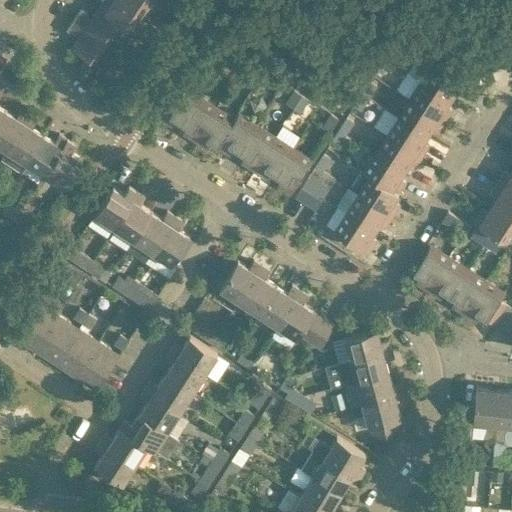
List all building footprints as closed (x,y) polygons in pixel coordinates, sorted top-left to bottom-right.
[(103,0),(99,7),(130,28),(132,29),(144,12),(143,10),(127,0),(103,0)] [(127,0),(143,10),(144,12),(152,0),(127,0)] [(80,8),(73,18),(123,52),(131,41),(128,38),(132,31),(136,33),(136,32),(132,29),(130,28),(99,7),(91,18),(87,16),(86,12),(80,8)] [(73,18),(66,29),(72,33),(76,32),(80,35),(71,47),(109,73),(110,72),(107,69),(112,62),(115,64),(123,52),(73,18)] [(220,59),(228,47),(221,42),(213,54),(220,59)] [(392,60),(399,48),(392,43),(384,55),(392,60)] [(227,64),(235,51),(228,47),(220,59),(227,64)] [(384,72),(392,60),(384,55),(376,67),(384,72)] [(459,95),(468,82),(451,71),(435,62),(423,79),(450,96),(453,91),(459,95)] [(256,82),(264,69),(257,65),(249,77),(256,82)] [(263,87),(271,74),(264,69),(256,82),(263,87)] [(368,96),(376,84),(369,79),(361,91),(368,96)] [(446,103),(450,96),(423,79),(411,97),(444,119),(452,106),(446,103)] [(180,121),(197,94),(179,82),(157,115),(170,124),(174,118),(180,121)] [(293,105),(301,93),(294,89),(286,101),(293,105)] [(360,108),(368,96),(361,91),(353,104),(360,108)] [(300,110),(308,98),(301,93),(293,105),(300,110)] [(194,139),(215,106),(197,94),(180,121),(186,125),(182,131),(194,139)] [(436,131),(444,119),(411,97),(400,116),(426,133),(430,127),(436,131)] [(216,144),(237,112),(237,111),(233,117),(215,106),(194,139),(207,147),(210,141),(216,144)] [(0,144),(6,148),(29,112),(20,107),(16,114),(5,107),(0,114),(0,144)] [(25,160),(43,132),(32,125),(37,118),(29,112),(6,148),(0,156),(19,168),(25,160)] [(238,150),(256,123),(237,112),(216,144),(229,152),(233,146),(238,150)] [(330,129),(338,117),(330,112),(322,124),(330,129)] [(345,132),(353,119),(346,115),(338,127),(345,132)] [(422,139),(426,133),(400,116),(388,134),(421,155),(429,143),(422,139)] [(253,168),(274,135),(256,123),(238,150),(244,154),(240,160),(253,168)] [(337,145),(345,132),(338,127),(329,140),(337,145)] [(44,172),(67,137),(59,132),(54,139),(43,132),(25,160),(44,172)] [(413,168),(421,155),(388,134),(376,152),(403,169),(407,164),(413,168)] [(275,174),(292,147),(274,135),(253,168),(265,176),(269,170),(275,174)] [(75,143),(67,137),(44,172),(63,185),(82,157),(70,150),(75,143)] [(290,191),(300,175),(311,159),(292,147),(275,174),(281,177),(277,183),(290,191)] [(322,169),(330,156),(322,151),(314,164),(322,169)] [(399,175),(403,169),(376,152),(364,171),(370,175),(370,174),(397,192),(405,179),(399,175)] [(511,169),(510,173),(504,169),(496,182),(511,191),(511,169)] [(393,197),(397,192),(370,174),(370,175),(359,193),(391,214),(400,201),(393,197)] [(305,201),(318,181),(308,175),(305,178),(301,185),(295,195),(305,201)] [(321,198),(326,191),(328,187),(318,181),(305,201),(315,208),(321,198)] [(511,191),(496,182),(488,194),(494,198),(490,204),(511,217),(511,191)] [(113,225),(136,189),(128,184),(124,191),(112,184),(94,212),(113,225)] [(133,237),(151,209),(140,202),(145,195),(136,189),(113,225),(133,237)] [(384,226),(391,214),(359,193),(347,211),(374,228),(378,222),(384,226)] [(8,201),(2,210),(15,218),(21,209),(8,201)] [(505,239),(511,228),(511,217),(490,204),(487,209),(481,205),(472,218),(505,239)] [(27,226),(33,217),(21,209),(15,218),(27,226)] [(152,250),(175,215),(167,209),(162,216),(151,209),(133,237),(152,250)] [(469,224),(464,220),(448,209),(441,219),(463,234),(469,224)] [(370,234),(374,228),(347,211),(335,229),(368,250),(376,238),(370,234)] [(183,220),(175,215),(152,250),(171,263),(190,235),(178,227),(183,220)] [(470,234),(483,242),(488,235),(475,227),(470,234)] [(500,243),(488,235),(483,242),(495,251),(500,243)] [(427,288),(448,256),(429,243),(412,270),(418,274),(415,280),(427,288)] [(92,258),(73,245),(68,255),(86,267),(92,258)] [(13,265),(19,256),(10,250),(4,259),(13,265)] [(449,294),(466,267),(448,256),(427,288),(439,296),(443,290),(449,294)] [(105,266),(92,258),(86,267),(99,275),(105,266)] [(238,299),(261,264),(253,258),(248,266),(237,258),(219,287),(238,299)] [(0,283),(9,270),(0,264),(0,283)] [(257,311),(276,283),(264,276),(269,269),(261,264),(238,299),(257,311)] [(463,312),(484,279),(466,267),(449,294),(455,298),(451,304),(463,312)] [(125,292),(134,278),(127,274),(124,279),(118,275),(112,284),(125,292)] [(158,293),(134,278),(125,292),(148,308),(158,293)] [(484,279),(463,312),(476,320),(479,314),(486,318),(499,298),(503,291),(484,279)] [(277,324),(299,288),(291,283),(287,290),(276,283),(257,311),(277,324)] [(50,300),(56,291),(47,285),(41,294),(50,300)] [(314,308),(303,301),(308,294),(299,288),(277,324),(296,336),(299,332),(309,339),(324,316),(314,309),(314,308)] [(509,304),(499,298),(486,318),(496,324),(509,304)] [(35,348),(58,313),(38,300),(15,335),(35,348)] [(511,306),(509,304),(496,324),(506,330),(511,330),(511,306)] [(82,321),(88,312),(79,306),(73,315),(82,321)] [(90,326),(96,317),(88,312),(82,321),(90,326)] [(55,361),(78,326),(58,313),(35,348),(55,361)] [(334,323),(324,316),(309,339),(319,345),(334,323)] [(211,341),(217,332),(205,324),(199,333),(211,341)] [(76,375),(99,339),(78,326),(55,361),(76,375)] [(376,326),(372,328),(344,335),(351,357),(391,347),(388,337),(380,340),(376,326)] [(223,349),(230,340),(217,332),(211,341),(223,349)] [(119,333),(113,341),(122,348),(128,339),(119,333)] [(217,352),(189,334),(182,346),(174,341),(169,349),(204,372),(217,352)] [(96,388),(119,353),(99,339),(76,375),(96,388)] [(391,347),(351,357),(338,361),(344,383),(388,371),(385,358),(393,356),(391,347)] [(204,372),(169,349),(164,357),(171,362),(164,373),(192,391),(204,372)] [(249,366),(255,357),(242,349),(236,358),(249,366)] [(388,371),(344,383),(350,405),(403,391),(400,382),(392,384),(388,371)] [(192,391),(164,373),(157,384),(149,379),(144,387),(180,410),(192,391)] [(302,394),(289,386),(294,379),(286,374),(279,386),(287,390),(284,396),(297,403),(302,394)] [(262,401),(270,388),(261,382),(252,394),(262,401)] [(461,403),(459,436),(494,438),(498,388),(475,386),(473,404),(461,403)] [(180,410),(144,387),(139,395),(146,400),(139,411),(167,429),(180,410)] [(511,423),(511,388),(498,388),(494,438),(504,439),(505,422),(511,423)] [(405,400),(403,391),(350,405),(353,416),(366,413),(369,424),(368,424),(371,436),(398,429),(395,417),(400,416),(397,403),(405,400)] [(309,411),(315,402),(302,394),(297,403),(309,411)] [(273,415),(281,402),(272,396),(264,409),(273,415)] [(253,414),(244,408),(235,421),(245,427),(253,414)] [(167,429),(139,411),(132,422),(125,417),(119,425),(148,443),(147,444),(155,449),(167,429)] [(237,439),(245,427),(235,421),(227,433),(237,439)] [(257,440),(265,428),(255,422),(247,434),(257,440)] [(148,443),(119,425),(112,436),(105,432),(100,440),(135,463),(147,444),(148,443)] [(248,453),(257,440),(247,434),(239,447),(248,453)] [(364,452),(336,434),(330,444),(315,434),(308,445),(314,448),(360,476),(365,468),(357,463),(364,452)] [(135,463),(100,440),(95,448),(102,452),(94,464),(122,482),(135,463)] [(219,446),(211,458),(220,465),(228,452),(219,446)] [(360,476),(314,448),(302,467),(312,473),(312,474),(340,491),(347,480),(355,484),(360,476)] [(207,484),(220,465),(211,458),(198,478),(207,484)] [(231,459),(223,472),(232,478),(240,465),(231,459)] [(224,491),(232,478),(223,472),(214,485),(224,491)] [(84,482),(92,487),(98,479),(89,473),(84,482)] [(333,502),(340,491),(312,474),(300,493),(330,511),(337,511),(341,507),(333,502)] [(199,497),(207,484),(198,478),(189,491),(199,497)] [(181,505),(187,496),(174,488),(168,497),(181,505)] [(330,511),(300,493),(288,511),(330,511)] [(487,511),(488,504),(478,503),(477,511),(464,511),(465,502),(453,501),(451,511),(487,511)]
